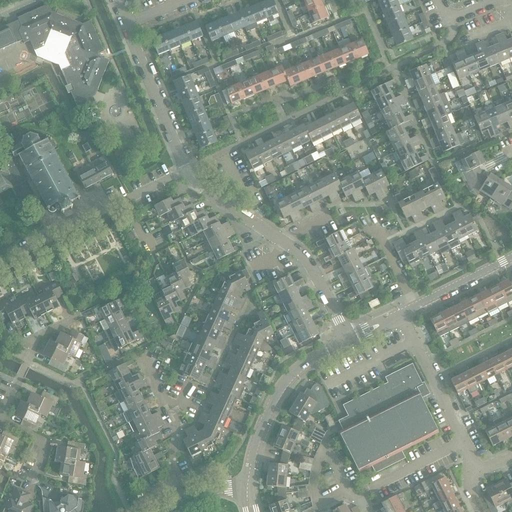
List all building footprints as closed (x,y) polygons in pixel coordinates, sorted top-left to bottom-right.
[(272,0),(268,0),(260,4),(267,18),(269,23),(274,21),(272,16),(278,14),(272,0)] [(307,0),(303,2),(308,13),(323,7),(320,0),(307,0)] [(383,0),(378,2),(383,14),(399,7),(396,0),(383,0)] [(260,4),(249,8),(255,23),(267,18),(260,4)] [(83,25),(51,13),(48,5),(17,18),(18,21),(0,28),(0,50),(22,41),(23,44),(29,42),(34,52),(36,58),(58,67),(68,87),(71,85),(74,92),(70,93),(79,114),(92,108),(94,102),(92,98),(95,97),(108,62),(101,59),(99,55),(103,53),(90,22),(83,25)] [(327,18),(323,7),(308,13),(313,24),(327,18)] [(383,14),(387,25),(404,18),(399,7),(383,14)] [(249,8),(238,13),(244,28),(247,33),(258,29),(255,23),(249,8)] [(238,13),(227,17),(233,32),(244,28),(238,13)] [(419,16),(422,24),(427,22),(424,14),(419,16)] [(227,17),(216,22),(222,37),(233,32),(227,17)] [(387,25),(392,36),(408,29),(404,18),(387,25)] [(211,41),(222,37),(216,22),(205,26),(211,41)] [(196,23),(185,27),(191,42),(202,37),(196,23)] [(185,27),(174,32),(180,46),(191,42),(185,27)] [(413,41),(408,29),(392,36),(397,47),(413,41)] [(174,32),(163,36),(169,51),(180,46),(174,32)] [(504,34),(500,36),(510,60),(511,58),(511,39),(507,42),(504,34)] [(158,56),(169,51),(163,36),(152,41),(158,56)] [(501,63),(510,60),(500,36),(496,38),(499,45),(493,48),(500,66),(502,65),(501,63)] [(363,40),(362,41),(351,45),(357,60),(369,56),(363,40)] [(499,67),(500,66),(493,48),(487,50),(484,42),(479,44),(489,68),(498,64),(499,67)] [(481,72),(489,68),(479,44),(475,46),(479,54),(473,56),(481,74),(482,74),(481,72)] [(351,45),(340,50),(346,65),(357,60),(351,45)] [(237,50),(229,53),(231,58),(239,55),(237,50)] [(340,50),(329,54),(335,69),(346,65),(340,50)] [(479,75),(481,74),(473,56),(467,59),(464,51),(460,52),(470,76),(478,73),(479,75)] [(461,80),(470,76),(460,52),(455,54),(458,62),(452,65),(460,83),(461,82),(461,80)] [(224,61),(231,58),(229,53),(222,57),(224,61)] [(329,54),(318,59),(324,74),(335,69),(329,54)] [(207,58),(199,62),(201,66),(209,63),(207,58)] [(318,59),(306,64),(312,79),(324,74),(318,59)] [(445,69),(451,66),(447,59),(441,61),(445,69)] [(306,64),(295,68),(301,83),(312,79),(306,64)] [(413,79),(405,82),(407,86),(430,76),(436,74),(431,64),(410,73),(413,79)] [(282,68),(270,72),(276,87),(288,82),(284,73),(282,68)] [(290,88),(301,83),(295,68),(284,73),(288,82),(290,88)] [(270,72),(259,77),(265,92),(276,87),(270,72)] [(455,78),(453,72),(447,75),(449,81),(455,78)] [(430,76),(407,86),(408,90),(416,87),(419,93),(435,87),(434,85),(439,83),(436,74),(430,76)] [(173,83),(177,94),(194,87),(189,76),(173,83)] [(259,77),(248,82),(254,96),(265,92),(259,77)] [(459,87),(455,78),(449,81),(452,89),(459,87)] [(375,102),(375,103),(392,94),(389,89),(397,85),(394,80),(372,92),(376,101),(375,102)] [(248,82),(236,86),(242,101),(254,96),(248,82)] [(231,106),(242,101),(236,86),(225,91),(231,106)] [(177,94),(182,105),(198,99),(194,87),(177,94)] [(413,102),(415,106),(439,96),(435,87),(419,93),(421,99),(413,102)] [(395,100),(392,94),(375,103),(376,104),(377,103),(381,112),(404,100),(402,96),(395,100)] [(424,107),(427,112),(443,106),(439,96),(415,106),(417,110),(424,107)] [(182,105),(186,117),(203,110),(198,99),(182,105)] [(406,104),(404,100),(381,112),(386,121),(384,121),(385,122),(402,114),(399,108),(406,104)] [(354,104),(344,109),(352,125),(362,120),(354,104)] [(421,122),(423,126),(452,114),(448,104),(443,106),(427,112),(429,118),(421,122)] [(492,105),(483,108),(485,113),(495,137),(499,136),(496,128),(501,125),(494,107),(493,108),(492,105)] [(511,131),(511,130),(511,121),(505,105),(496,109),(495,107),(494,107),(501,125),(507,123),(511,131)] [(344,109),(334,114),(342,130),(352,125),(344,109)] [(186,117),(191,128),(207,121),(203,110),(186,117)] [(361,114),(364,121),(370,118),(366,111),(361,114)] [(491,139),(495,137),(485,113),(476,117),(476,115),(474,116),(482,134),(488,131),(491,139)] [(92,117),(96,127),(102,124),(97,114),(92,117)] [(334,114),(324,119),(332,135),(342,130),(334,114)] [(404,119),(402,114),(385,122),(385,123),(387,123),(391,131),(410,122),(414,120),(412,115),(404,119)] [(433,127),(435,133),(451,126),(447,116),(452,114),(423,126),(425,130),(433,127)] [(324,119),(315,124),(322,140),(332,135),(324,119)] [(191,128),(196,139),(212,132),(207,121),(191,128)] [(412,126),(410,122),(391,131),(387,133),(391,142),(389,143),(390,144),(407,136),(404,130),(412,126)] [(312,145),(322,140),(315,124),(306,129),(305,129),(312,142),(311,142),(312,145)] [(304,126),(294,132),(302,147),(311,142),(312,142),(305,129),(306,129),(304,126)] [(430,142),(432,146),(455,136),(451,126),(435,133),(437,138),(430,142)] [(478,133),(476,127),(468,130),(471,136),(478,133)] [(217,143),(212,132),(196,139),(200,150),(217,143)] [(294,132),(284,136),(292,152),(302,147),(294,132)] [(21,144),(9,150),(10,151),(14,159),(18,156),(42,199),(43,202),(42,202),(43,203),(44,203),(47,209),(46,209),(47,210),(48,210),(48,211),(49,212),(50,213),(51,213),(52,214),(53,214),(54,213),(55,213),(55,212),(56,212),(56,211),(57,211),(57,212),(58,212),(59,212),(59,211),(60,211),(61,211),(61,212),(60,213),(61,214),(62,214),(63,215),(65,214),(63,212),(64,212),(65,211),(65,210),(68,208),(68,209),(69,209),(70,208),(71,211),(73,210),(72,208),(73,208),(72,206),(71,207),(69,203),(78,198),(76,194),(53,149),(56,148),(52,139),(50,140),(48,141),(48,140),(40,144),(37,137),(30,135),(23,138),(21,144)] [(284,136),(275,141),(282,157),(292,152),(284,136)] [(410,141),(407,136),(390,144),(390,145),(392,144),(396,153),(419,141),(417,137),(410,141)] [(460,147),(455,136),(432,146),(433,150),(441,147),(444,153),(460,147)] [(10,145),(6,138),(0,142),(4,148),(10,145)] [(275,141),(265,146),(273,161),(282,157),(275,141)] [(376,141),(371,144),(375,151),(378,150),(380,149),(376,141)] [(421,145),(419,141),(396,153),(401,162),(399,163),(400,164),(417,155),(414,149),(421,145)] [(87,144),(82,147),(86,153),(91,151),(87,144)] [(265,146),(255,151),(263,166),(273,161),(265,146)] [(253,171),(263,166),(255,151),(246,156),(253,171)] [(461,161),(455,164),(460,175),(463,174),(467,182),(480,175),(477,168),(485,164),(479,152),(461,161)] [(420,160),(417,155),(400,164),(400,165),(402,164),(406,172),(429,161),(427,156),(420,160)] [(0,205),(2,204),(0,199),(0,194),(12,187),(13,189),(26,181),(37,202),(42,199),(18,156),(14,159),(9,162),(3,165),(3,164),(0,165),(0,205)] [(104,158),(91,164),(100,181),(113,174),(104,158)] [(91,164),(76,172),(85,189),(100,181),(91,164)] [(306,168),(303,170),(308,181),(312,179),(306,168)] [(442,194),(446,192),(435,168),(429,171),(436,186),(404,201),(401,194),(395,197),(407,220),(412,217),(416,225),(425,220),(421,212),(431,207),(435,215),(444,210),(440,203),(446,200),(442,194)] [(416,170),(408,174),(411,181),(419,177),(416,170)] [(382,171),(372,176),(384,199),(388,197),(384,189),(389,187),(382,171)] [(359,172),(348,177),(360,200),(364,198),(361,191),(366,189),(362,180),(361,178),(359,172)] [(336,175),(326,180),(337,202),(341,200),(337,193),(343,190),(339,182),(336,175)] [(483,180),(480,175),(467,182),(472,191),(479,195),(481,192),(491,199),(502,182),(490,175),(486,182),(483,180)] [(379,201),(384,199),(372,176),(362,180),(366,189),(370,196),(376,193),(379,201)] [(356,203),(360,200),(348,177),(339,182),(343,190),(347,198),(352,195),(356,203)] [(333,204),(337,202),(326,180),(316,185),(323,200),(329,197),(333,204)] [(511,191),(511,188),(502,182),(491,199),(502,205),(503,205),(510,210),(511,209),(511,199),(508,197),(511,191)] [(317,203),(323,200),(316,185),(306,189),(317,212),(321,211),(317,203)] [(313,215),(317,212),(306,189),(296,194),(304,210),(309,208),(313,215)] [(298,213),(304,210),(296,194),(286,199),(298,222),(301,220),(298,213)] [(154,207),(159,217),(166,213),(182,206),(179,200),(172,203),(170,199),(154,207)] [(293,224),(298,222),(286,199),(276,204),(284,220),(290,217),(293,224)] [(184,209),(182,206),(166,213),(171,223),(179,219),(194,212),(191,206),(184,209)] [(461,211),(457,213),(468,236),(476,232),(477,234),(479,233),(475,225),(479,223),(476,217),(472,219),(470,216),(464,218),(461,211)] [(196,215),(194,212),(179,219),(183,229),(190,225),(206,218),(203,212),(196,215)] [(456,222),(451,225),(459,241),(468,236),(457,213),(453,215),(456,222)] [(208,221),(206,218),(190,225),(195,235),(202,231),(218,223),(215,217),(208,221)] [(442,221),(438,223),(449,245),(448,246),(450,250),(460,245),(458,241),(459,241),(451,225),(445,228),(442,221)] [(220,227),(218,223),(202,231),(207,241),(230,230),(227,223),(220,227)] [(437,232),(431,235),(440,252),(442,252),(440,250),(448,246),(449,245),(438,223),(433,225),(437,232)] [(168,226),(163,229),(167,237),(173,234),(168,226)] [(233,235),(230,230),(207,241),(212,251),(228,243),(226,239),(233,235)] [(423,230),(418,232),(429,255),(438,251),(439,253),(440,252),(431,235),(426,237),(423,230)] [(326,244),(329,250),(348,240),(343,231),(316,244),(318,248),(326,244)] [(418,242),(412,244),(421,262),(423,261),(421,259),(429,255),(418,232),(414,234),(418,242)] [(326,264),(331,262),(349,252),(349,251),(353,250),(348,240),(329,250),(332,256),(324,260),(326,264)] [(421,262),(412,244),(407,247),(403,240),(399,242),(400,244),(394,247),(402,262),(407,260),(411,268),(413,269),(422,264),(421,262)] [(231,249),(228,243),(212,251),(217,261),(240,249),(238,246),(231,249)] [(340,262),(343,267),(358,259),(354,249),(353,250),(349,251),(349,252),(331,262),(333,265),(340,262)] [(472,250),(465,253),(468,258),(475,255),(472,250)] [(464,257),(458,259),(461,265),(467,262),(464,257)] [(338,276),(340,280),(363,269),(358,259),(343,267),(346,273),(338,276)] [(459,267),(455,259),(446,264),(450,272),(459,267)] [(172,266),(176,273),(184,290),(190,286),(187,279),(191,277),(183,261),(172,266)] [(350,281),(353,286),(368,278),(371,276),(367,267),(363,269),(340,280),(342,284),(350,281)] [(229,281),(227,283),(238,293),(244,289),(246,292),(250,290),(245,281),(250,278),(245,270),(228,279),(229,281)] [(437,271),(430,275),(433,280),(440,277),(439,275),(437,271)] [(181,291),(184,290),(176,273),(166,278),(170,286),(177,301),(184,298),(181,291)] [(78,281),(75,274),(69,277),(73,284),(78,281)] [(273,284),(278,294),(294,286),(292,284),(289,276),(273,284)] [(356,292),(348,296),(350,300),(360,295),(362,300),(370,296),(368,291),(373,289),(368,278),(353,286),(356,292)] [(511,288),(508,281),(498,286),(507,304),(511,301),(511,288)] [(278,294),(283,304),(299,296),(295,289),(299,286),(297,282),(292,284),(294,286),(278,294)] [(44,294),(38,297),(47,314),(59,308),(55,300),(63,296),(57,283),(50,286),(49,284),(41,288),(44,294)] [(224,284),(218,296),(241,306),(244,301),(236,298),(238,293),(227,283),(226,284),(224,284)] [(175,303),(177,301),(170,286),(160,290),(164,298),(171,314),(179,310),(175,303)] [(498,309),(507,304),(498,286),(488,291),(498,309)] [(488,314),(498,309),(488,291),(479,295),(488,313),(488,314)] [(15,300),(16,302),(22,314),(29,310),(34,320),(47,314),(38,297),(32,300),(29,294),(15,300)] [(479,295),(469,300),(478,318),(488,313),(479,295)] [(239,312),(241,306),(218,296),(214,306),(230,313),(232,308),(239,312)] [(300,299),(299,296),(283,304),(288,314),(311,302),(308,296),(300,299)] [(99,310),(104,320),(120,312),(118,309),(126,305),(122,298),(99,310)] [(169,315),(171,314),(164,298),(154,302),(165,326),(172,322),(169,315)] [(22,314),(16,302),(9,305),(6,299),(0,302),(0,318),(1,321),(8,318),(12,325),(25,319),(22,314)] [(380,305),(377,299),(368,303),(371,309),(380,305)] [(469,323),(469,322),(478,318),(469,300),(459,305),(469,323)] [(314,308),(311,302),(288,314),(292,323),(308,315),(306,312),(314,308)] [(459,305),(450,310),(459,328),(469,323),(459,305)] [(228,318),(230,313),(214,306),(209,316),(232,326),(235,321),(228,318)] [(450,310),(440,315),(449,333),(459,328),(450,310)] [(104,320),(99,323),(104,333),(109,330),(125,322),(124,319),(120,312),(104,320)] [(254,327),(252,329),(262,340),(272,335),(261,312),(256,314),(259,322),(253,325),(254,327)] [(292,323),(289,325),(294,335),(313,325),(312,323),(308,315),(292,323)] [(430,320),(439,338),(449,333),(440,315),(430,320)] [(230,331),(232,326),(209,316),(205,325),(221,333),(223,328),(230,331)] [(109,330),(104,333),(105,333),(109,342),(110,342),(110,341),(130,332),(126,324),(130,321),(128,317),(124,319),(125,322),(109,330)] [(319,324),(317,320),(312,323),(313,325),(294,335),(299,345),(304,342),(306,343),(308,341),(309,339),(318,335),(314,327),(319,324)] [(219,337),(221,333),(205,325),(200,335),(223,346),(226,340),(219,337)] [(238,333),(236,338),(258,348),(262,340),(252,329),(250,331),(248,330),(246,336),(238,333)] [(132,335),(130,332),(110,341),(110,342),(115,351),(142,338),(139,331),(132,335)] [(55,344),(55,345),(62,348),(61,351),(68,354),(68,355),(74,358),(80,347),(83,348),(87,340),(75,334),(71,332),(69,337),(61,333),(55,344)] [(221,351),(223,346),(200,335),(196,345),(212,352),(214,348),(221,351)] [(240,347),(238,352),(254,359),(255,356),(258,348),(236,338),(233,343),(240,347)] [(64,362),(68,355),(68,354),(61,351),(62,348),(55,345),(55,344),(50,341),(42,356),(54,362),(51,367),(64,373),(68,364),(64,362)] [(210,357),(212,352),(196,345),(192,343),(188,353),(214,365),(217,360),(210,357)] [(104,345),(98,348),(100,354),(107,351),(104,345)] [(511,356),(509,351),(500,356),(506,370),(511,367),(511,356)] [(229,354),(227,358),(249,368),(254,359),(238,352),(236,357),(229,354)] [(212,370),(214,365),(188,353),(183,363),(187,365),(203,372),(205,367),(212,370)] [(499,374),(506,370),(500,356),(490,361),(500,381),(502,380),(499,374)] [(231,366),(229,371),(245,378),(249,368),(227,358),(224,363),(231,366)] [(109,372),(114,383),(130,375),(126,368),(133,364),(132,361),(109,372)] [(497,383),(500,381),(490,361),(480,366),(487,380),(494,376),(497,383)] [(339,433),(341,437),(359,473),(372,467),(375,474),(405,459),(402,452),(439,433),(422,399),(430,395),(424,383),(422,384),(413,364),(391,375),(392,377),(386,380),(388,383),(343,406),(348,416),(338,421),(343,431),(339,433)] [(201,376),(203,372),(187,365),(182,375),(205,386),(208,379),(201,376)] [(480,383),(487,380),(480,366),(470,371),(480,391),(483,390),(480,383)] [(220,374),(218,378),(240,389),(245,378),(229,371),(227,377),(220,374)] [(470,371),(461,376),(468,389),(470,395),(477,391),(478,392),(480,391),(470,371)] [(131,378),(130,375),(114,383),(118,392),(142,381),(138,374),(131,378)] [(458,394),(468,389),(461,376),(451,381),(458,394)] [(218,378),(215,383),(222,386),(220,391),(236,398),(239,400),(244,390),(240,389),(218,378)] [(144,387),(142,381),(118,392),(123,402),(139,394),(137,390),(144,387)] [(313,387),(312,389),(310,393),(306,391),(303,397),(300,395),(295,404),(311,413),(311,414),(313,415),(330,406),(321,388),(320,386),(318,387),(316,386),(315,387),(313,387)] [(211,393),(209,398),(231,408),(236,398),(220,391),(218,396),(211,393)] [(32,394),(27,404),(27,405),(34,408),(33,411),(40,414),(40,415),(45,417),(50,406),(54,408),(58,399),(53,397),(48,394),(46,393),(43,399),(32,394)] [(123,402),(128,412),(144,404),(143,401),(139,394),(123,402)] [(213,406),(211,411),(227,418),(231,408),(209,398),(206,403),(213,406)] [(128,412),(122,414),(127,424),(128,424),(128,423),(149,413),(145,405),(150,403),(148,399),(143,401),(144,404),(128,412)] [(36,422),(40,415),(40,414),(33,411),(34,408),(27,405),(27,404),(21,402),(14,417),(25,422),(23,427),(36,433),(40,424),(36,422)] [(305,423),(311,414),(311,413),(295,404),(289,413),(298,419),(295,425),(302,429),(305,423)] [(202,413),(200,418),(223,428),(227,418),(211,411),(209,416),(202,413)] [(151,417),(149,413),(128,423),(128,424),(133,433),(137,431),(161,419),(158,413),(151,417)] [(329,429),(335,426),(330,415),(324,418),(329,429)] [(217,440),(223,428),(200,418),(198,422),(205,426),(202,431),(213,442),(215,439),(217,440)] [(137,431),(142,440),(142,441),(158,433),(156,429),(164,425),(161,419),(137,431)] [(511,436),(505,422),(495,427),(502,441),(511,436)] [(282,426),(277,437),(295,444),(299,434),(302,429),(295,425),(292,430),(282,426)] [(211,444),(213,442),(202,431),(197,434),(193,427),(189,429),(200,452),(212,446),(211,444)] [(492,446),(502,441),(495,427),(485,432),(492,446)] [(315,428),(312,434),(323,439),(326,434),(315,428)] [(190,456),(200,452),(189,429),(184,431),(188,438),(182,441),(190,456)] [(0,435),(0,453),(0,454),(0,453),(6,457),(11,445),(15,447),(19,438),(6,432),(4,438),(0,435)] [(135,444),(140,453),(140,454),(149,449),(149,450),(156,447),(154,442),(161,439),(158,433),(142,441),(142,440),(135,444)] [(320,445),(323,439),(312,434),(310,439),(320,445)] [(283,451),(281,459),(289,461),(290,454),(295,444),(277,437),(273,447),(283,451)] [(58,447),(55,462),(62,463),(62,464),(69,465),(70,461),(77,463),(78,462),(79,455),(83,455),(85,445),(71,443),(70,449),(58,447)] [(133,469),(133,470),(153,459),(152,457),(149,450),(149,449),(140,454),(140,453),(130,458),(132,462),(133,469)] [(157,454),(152,457),(153,459),(133,470),(138,479),(158,469),(155,461),(160,459),(157,454)] [(302,457),(300,463),(312,466),(313,460),(302,457)] [(269,464),(268,476),(286,477),(287,466),(289,461),(281,459),(279,465),(269,464)] [(62,464),(60,475),(72,477),(71,483),(84,486),(86,476),(82,475),(84,463),(78,462),(77,463),(70,461),(69,465),(62,464)] [(310,472),(312,466),(300,463),(299,469),(310,472)] [(14,473),(10,471),(7,476),(16,480),(20,473),(15,471),(14,473)] [(441,473),(421,483),(423,487),(425,492),(432,489),(433,490),(447,483),(444,478),(441,473)] [(277,488),(278,495),(286,494),(285,488),(286,477),(268,476),(267,487),(277,488)] [(511,483),(509,485),(506,479),(496,484),(505,503),(511,499),(511,483)] [(433,490),(439,501),(452,494),(447,483),(433,490)] [(486,490),(481,493),(483,498),(490,511),(497,511),(495,508),(505,503),(496,484),(486,489),(486,490)] [(29,511),(32,506),(26,503),(30,495),(16,489),(12,497),(9,496),(3,509),(8,511),(7,511),(29,511)] [(269,506),(270,511),(287,511),(290,511),(287,500),(286,494),(278,495),(279,503),(269,506)] [(442,507),(444,511),(458,505),(452,494),(439,501),(439,502),(433,505),(435,510),(442,507)] [(381,503),(385,511),(405,511),(397,495),(381,503)] [(50,500),(43,500),(43,511),(83,511),(84,504),(84,503),(84,502),(83,502),(83,501),(78,501),(79,497),(68,496),(61,501),(61,504),(56,508),(53,503),(50,500)]
